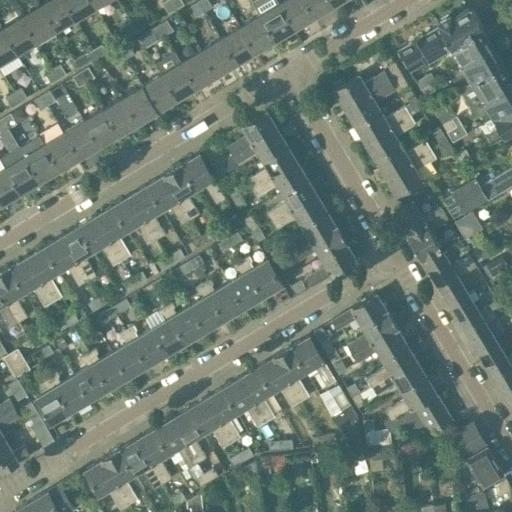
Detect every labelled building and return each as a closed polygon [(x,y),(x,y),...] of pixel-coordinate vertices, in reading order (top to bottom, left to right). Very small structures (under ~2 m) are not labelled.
[(65,0),(45,0),(40,3),(56,29),(75,17),(65,0)] [(65,0),(75,17),(95,5),(91,0),(65,0)] [(168,12),(176,7),(171,0),(163,0),(162,1),(168,12)] [(198,0),(196,0),(190,4),(197,15),(205,10),(198,0)] [(198,0),(205,10),(212,6),(209,0),(198,0)] [(294,27),(314,15),(304,0),(281,0),(279,1),(294,27)] [(304,0),(314,15),(334,3),(331,0),(304,0)] [(275,39),(294,27),(279,1),(260,13),(275,39)] [(36,41),(56,29),(40,3),(21,15),(36,41)] [(438,18),(441,22),(422,33),(421,32),(410,39),(411,41),(398,49),(410,68),(438,52),(433,42),(440,38),(446,47),(450,45),(482,26),(484,25),(472,4),(453,15),(450,11),(438,18)] [(255,50),(275,39),(260,13),(240,25),(255,50)] [(21,15),(2,26),(17,52),(36,41),(21,15)] [(138,15),(131,20),(137,31),(145,26),(138,15)] [(173,29),(167,18),(159,23),(166,34),(173,29)] [(131,20),(123,25),(129,35),(137,31),(131,20)] [(151,27),(158,38),(166,34),(159,23),(151,27)] [(236,62),(255,50),(240,25),(221,36),(236,62)] [(0,62),(17,52),(2,26),(0,27),(0,62)] [(443,60),(449,69),(492,43),(482,26),(450,45),(455,53),(443,60)] [(216,74),(236,62),(221,36),(201,48),(216,74)] [(126,57),(134,53),(127,41),(120,46),(126,57)] [(108,53),(102,43),(94,48),(100,58),(108,53)] [(502,61),(492,43),(449,69),(454,78),(466,71),(471,80),(502,61)] [(119,62),(126,57),(120,46),(112,51),(119,62)] [(100,58),(94,48),(86,52),(92,63),(100,58)] [(197,86),(216,74),(201,48),(181,60),(197,86)] [(78,66),(90,59),(86,52),(74,59),(78,66)] [(177,97),(197,86),(181,60),(162,72),(177,97)] [(401,71),(394,60),(387,64),(394,75),(401,71)] [(470,105),(511,80),(511,77),(502,61),(471,80),(459,87),(470,105)] [(52,67),(59,78),(67,73),(60,62),(52,67)] [(88,65),(80,70),(87,81),(95,76),(88,65)] [(59,78),(52,67),(45,72),(51,82),(59,78)] [(79,85),(87,81),(80,70),(73,74),(79,85)] [(331,83),(345,106),(390,79),(385,70),(365,82),(358,72),(346,79),(344,75),(331,83)] [(394,75),(394,76),(390,79),(394,85),(398,83),(401,87),(408,83),(401,71),(394,75)] [(430,71),(416,79),(421,86),(430,80),(435,78),(430,71)] [(158,109),(177,97),(162,72),(142,83),(158,109)] [(390,79),(345,106),(355,123),(380,107),(375,99),(395,87),(394,85),(390,79)] [(421,86),(425,94),(435,89),(430,80),(421,86)] [(511,103),(511,80),(470,105),(475,113),(486,107),(492,116),(511,103)] [(138,121),(158,109),(142,83),(123,95),(138,121)] [(20,101),(28,96),(21,86),(13,90),(20,101)] [(56,99),(49,88),(42,93),(48,104),(56,99)] [(20,101),(13,90),(5,95),(12,106),(20,101)] [(41,109),(48,104),(42,93),(34,98),(41,109)] [(0,98),(0,113),(11,106),(5,95),(0,98)] [(118,133),(138,121),(123,95),(103,107),(118,133)] [(415,110),(422,106),(415,95),(408,99),(415,110)] [(511,128),(511,103),(492,116),(484,121),(489,130),(485,132),(491,141),(511,128)] [(385,116),(380,107),(355,123),(365,140),(410,113),(405,104),(385,116)] [(99,144),(118,133),(103,107),(84,119),(99,144)] [(233,151),(277,125),(267,108),(242,123),(247,131),(228,143),(229,144),(219,150),(214,141),(203,147),(213,164),(221,159),(233,151)] [(442,122),(451,116),(446,108),(437,113),(442,122)] [(9,127),(17,122),(11,111),(3,116),(9,127)] [(410,113),(365,140),(376,157),(401,142),(396,134),(416,121),(410,113)] [(3,116),(0,117),(0,130),(1,132),(9,127),(3,116)] [(455,123),(451,116),(442,122),(446,128),(455,123)] [(80,156),(99,144),(84,119),(64,130),(80,156)] [(262,156),(287,141),(277,125),(233,151),(238,160),(257,148),(262,156)] [(447,138),(440,126),(433,131),(440,142),(447,138)] [(60,168),(80,156),(64,130),(45,142),(60,168)] [(376,157),(386,175),(432,147),(426,138),(406,151),(402,143),(401,142),(376,157)] [(447,154),(454,150),(447,138),(440,142),(447,154)] [(253,184),(297,158),(287,141),(262,156),(263,157),(267,164),(248,176),(253,184)] [(26,153),(25,154),(41,179),(60,168),(45,142),(32,150),(28,143),(22,147),(26,153)] [(21,191),(41,179),(25,154),(24,154),(19,146),(1,157),(6,165),(5,166),(21,191)] [(464,146),(456,151),(460,159),(469,154),(464,146)] [(432,147),(386,175),(397,192),(422,177),(417,168),(437,156),(432,147)] [(199,150),(182,160),(198,186),(206,181),(217,199),(225,195),(199,150)] [(282,189),(307,174),(297,158),(253,184),(258,192),(277,181),(282,189)] [(197,186),(198,186),(182,160),(181,159),(164,169),(191,215),(200,210),(189,191),(197,186)] [(221,159),(213,164),(219,174),(227,169),(221,159)] [(511,162),(499,170),(479,182),(474,174),(451,188),(452,191),(443,197),(454,215),(463,209),(464,210),(508,184),(511,181),(511,162)] [(0,200),(1,203),(21,191),(5,166),(0,168),(0,200)] [(183,220),(191,215),(164,169),(163,170),(163,172),(147,181),(163,207),(172,202),(183,220)] [(272,217),(316,190),(307,174),(282,189),(286,197),(267,208),(272,217)] [(232,196),(241,190),(235,180),(226,185),(232,196)] [(147,181),(130,191),(157,236),(166,230),(155,212),(163,207),(147,181)] [(246,200),(241,190),(232,196),(238,205),(246,200)] [(301,221),(326,207),(316,190),(272,217),(278,225),(297,214),(301,221)] [(149,241),(157,236),(130,191),(113,201),(129,227),(130,227),(137,222),(149,241)] [(413,198),(404,204),(394,209),(409,233),(408,234),(409,235),(447,212),(443,205),(432,212),(432,213),(425,217),(413,198)] [(121,232),(129,227),(113,201),(96,212),(123,256),(132,251),(121,232)] [(292,249),(336,223),(326,207),(301,221),(306,229),(287,241),(292,249)] [(465,236),(482,227),(472,209),(455,219),(465,236)] [(114,261),(123,256),(96,212),(79,222),(95,248),(103,243),(114,261)] [(447,212),(409,235),(422,258),(423,258),(443,246),(432,229),(439,225),(440,225),(451,219),(447,212)] [(231,227),(240,221),(235,213),(226,219),(231,227)] [(254,213),(246,219),(252,229),(260,224),(254,213)] [(94,248),(95,248),(79,222),(62,232),(89,277),(98,272),(86,253),(94,248)] [(316,246),(321,254),(347,239),(337,223),(336,224),(336,223),(292,249),(297,258),(316,246)] [(266,233),(260,224),(252,229),(258,239),(266,233)] [(204,243),(216,236),(211,228),(199,235),(204,243)] [(232,243),(242,237),(237,229),(227,235),(232,243)] [(80,282),(89,277),(62,232),(45,243),(60,268),(68,263),(80,282)] [(486,252),(474,232),(466,236),(479,257),(486,252)] [(187,242),(192,250),(204,243),(199,235),(187,242)] [(227,235),(218,241),(222,249),(232,243),(227,235)] [(348,241),(347,239),(321,254),(321,255),(326,262),(305,275),(311,285),(356,257),(347,241),(348,241)] [(52,273),(60,268),(45,243),(28,253),(54,297),(63,292),(52,273)] [(268,249),(274,259),(283,254),(277,244),(268,249)] [(453,263),(443,246),(423,258),(437,281),(475,259),(471,251),(460,258),(460,259),(453,263)] [(179,247),(168,253),(173,261),(184,255),(179,247)] [(204,260),(199,252),(189,258),(194,266),(204,260)] [(46,303),(54,297),(28,253),(11,263),(26,289),(34,284),(46,303)] [(161,268),(173,261),(168,253),(157,260),(161,268)] [(242,257),(264,293),(283,281),(267,254),(253,263),(251,259),(252,256),(250,253),(242,257)] [(289,263),(283,254),(274,259),(280,268),(289,263)] [(506,264),(500,254),(486,262),(492,273),(506,264)] [(245,304),(264,293),(242,257),(235,262),(237,265),(240,266),(242,270),(229,278),(245,304)] [(179,264),(184,272),(194,266),(189,258),(179,264)] [(437,281),(451,304),(471,293),(460,276),(468,272),(468,273),(479,266),(475,259),(437,281)] [(26,289),(11,263),(10,263),(0,268),(0,284),(20,318),(29,313),(17,294),(26,289)] [(142,269),(132,275),(137,283),(147,277),(142,269)] [(127,289),(137,283),(132,275),(122,281),(127,289)] [(156,289),(166,283),(161,275),(152,281),(156,289)] [(204,280),(225,316),(245,304),(229,278),(215,286),(213,282),(213,279),(211,275),(204,280)] [(290,284),(296,292),(305,286),(300,278),(290,284)] [(206,327),(225,316),(204,280),(196,285),(199,289),(201,289),(203,293),(190,301),(206,327)] [(142,286),(147,294),(156,289),(152,281),(142,286)] [(0,304),(11,323),(20,318),(0,284),(0,304)] [(98,296),(103,304),(113,298),(108,290),(98,296)] [(362,323),(387,308),(377,291),(332,318),(338,327),(357,315),(362,322),(362,323)] [(471,293),(451,304),(465,328),(492,312),(503,305),(499,299),(481,310),(471,293)] [(103,304),(98,296),(88,302),(93,310),(103,304)] [(126,296),(112,304),(117,312),(131,304),(126,296)] [(173,299),(165,303),(186,339),(206,327),(190,301),(176,309),(174,305),(175,302),(173,299)] [(167,350),(186,339),(165,303),(158,307),(160,311),(162,312),(165,316),(151,324),(167,350)] [(112,304),(99,313),(103,321),(117,312),(112,304)] [(388,307),(387,308),(362,323),(367,331),(347,343),(352,351),(397,324),(398,324),(388,307)] [(78,318),(74,310),(64,316),(68,324),(78,318)] [(492,312),(465,328),(479,351),(498,339),(488,322),(495,318),(492,312)] [(64,316),(54,322),(59,330),(68,324),(64,316)] [(148,362),(167,350),(151,324),(138,332),(136,328),(136,326),(134,322),(127,326),(148,362)] [(382,356),(407,341),(397,324),(352,351),(357,360),(377,348),(382,356)] [(321,325),(313,330),(320,341),(327,336),(321,325)] [(129,373),(148,362),(127,326),(119,331),(122,335),(124,335),(127,339),(113,347),(129,373)] [(32,346),(35,345),(30,337),(25,329),(16,335),(21,343),(32,346)] [(40,331),(30,337),(35,345),(44,339),(40,331)] [(335,377),(309,333),(292,343),(307,369),(315,364),(326,383),(335,377)] [(61,349),(68,345),(62,335),(55,339),(61,349)] [(511,354),(508,357),(498,339),(479,351),(493,375),(511,363),(511,354)] [(416,357),(407,341),(382,356),(386,364),(367,375),(372,384),(416,357)] [(298,374),(307,369),(292,343),(291,342),(274,353),(301,398),(309,393),(298,374)] [(54,351),(49,343),(36,351),(40,359),(54,351)] [(88,349),(110,385),(129,373),(113,347),(99,355),(97,351),(98,348),(96,345),(88,349)] [(5,354),(10,362),(16,373),(29,365),(18,346),(14,349),(8,352),(5,354)] [(335,348),(327,353),(333,363),(341,358),(335,348)] [(90,396),(110,385),(88,349),(81,353),(83,357),(86,358),(88,362),(74,370),(90,396)] [(341,358),(333,363),(339,372),(347,368),(348,371),(360,364),(357,360),(352,351),(341,358)] [(292,403),(301,398),(274,353),(273,353),(273,354),(257,364),(272,389),(281,384),(292,403)] [(401,388),(426,373),(416,357),(372,384),(377,392),(396,380),(401,388)] [(511,363),(493,375),(507,398),(511,394),(511,363)] [(264,394),(272,389),(257,364),(240,374),(266,418),(275,413),(264,394)] [(50,372),(71,408),(90,396),(74,370),(61,378),(58,374),(59,371),(57,368),(50,372)] [(51,420),(71,408),(50,372),(42,377),(45,381),(47,381),(49,385),(35,393),(51,420)] [(435,389),(426,373),(401,388),(406,396),(386,408),(391,416),(435,389)] [(257,424),(266,418),(240,374),(223,384),(238,410),(246,405),(257,424)] [(19,377),(18,377),(9,383),(14,390),(23,385),(19,377)] [(360,391),(354,381),(347,386),(352,395),(360,391)] [(229,415),(238,410),(223,384),(206,395),(232,439),(232,438),(240,434),(229,415)] [(23,385),(14,390),(18,398),(28,392),(23,385)] [(435,389),(391,416),(384,420),(389,428),(440,422),(451,415),(435,389)] [(352,395),(358,405),(366,400),(360,391),(352,395)] [(223,444),(232,439),(206,395),(188,405),(203,431),(204,430),(212,425),(223,444)] [(0,413),(14,405),(10,397),(0,402),(0,413)] [(31,418),(40,413),(32,400),(23,405),(31,418)] [(360,439),(357,413),(351,403),(331,414),(347,440),(360,439)] [(0,424),(19,413),(14,405),(0,413),(0,441),(7,437),(0,425),(0,424)] [(195,435),(203,431),(188,405),(171,415),(197,460),(198,459),(206,454),(195,435)] [(40,413),(31,418),(34,422),(31,424),(43,445),(54,438),(40,413)] [(189,465),(197,460),(171,415),(154,426),(169,451),(178,446),(189,465)] [(367,443),(381,441),(380,428),(374,428),(373,417),(363,418),(365,431),(367,443)] [(485,441),(472,419),(452,431),(452,432),(463,451),(468,448),(470,450),(485,441)] [(160,456),(169,451),(154,426),(136,436),(163,480),(164,479),(172,475),(160,456)] [(324,443),(336,442),(335,432),(323,433),(324,443)] [(313,444),(324,443),(323,433),(312,435),(313,444)] [(163,480),(136,436),(120,446),(119,445),(119,446),(134,472),(135,471),(143,466),(154,485),(163,480)] [(0,461),(4,468),(30,452),(25,443),(15,449),(7,437),(0,441),(0,461)] [(280,439),(281,448),(292,447),(291,437),(280,439)] [(270,450),(281,448),(280,439),(269,440),(270,450)] [(393,456),(391,442),(370,445),(372,459),(393,456)] [(482,486),(504,473),(486,444),(464,458),(482,486)] [(248,445),(239,450),(244,459),(253,453),(248,445)] [(126,476),(134,472),(119,446),(101,456),(101,457),(128,501),(129,500),(137,495),(126,476)] [(350,448),(351,459),(367,457),(366,446),(350,448)] [(234,464),(244,459),(239,450),(229,456),(234,464)] [(272,464),(285,462),(284,454),(271,456),(272,464)] [(120,506),(128,501),(101,457),(85,467),(99,492),(109,487),(120,506)] [(258,475),(256,458),(243,466),(245,477),(258,475)] [(208,479),(218,474),(213,466),(204,472),(208,479)] [(204,472),(194,477),(199,485),(208,479),(204,472)] [(59,481),(16,507),(13,511),(33,511),(35,511),(63,511),(74,505),(59,481)] [(172,495),(177,503),(186,498),(181,489),(172,495)] [(93,511),(99,511),(104,510),(97,499),(89,504),(93,511)] [(446,511),(445,501),(433,503),(434,511),(446,511)] [(434,511),(433,503),(423,504),(424,511),(434,511)]
